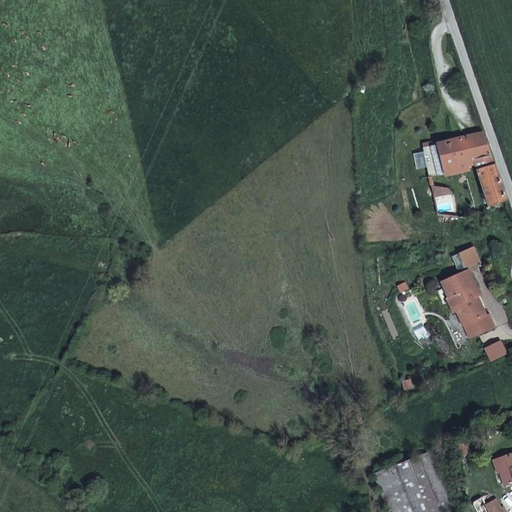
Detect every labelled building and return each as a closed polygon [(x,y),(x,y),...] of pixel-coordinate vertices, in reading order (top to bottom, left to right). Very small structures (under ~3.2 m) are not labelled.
[(475,164),(487,207),(496,205),(498,209),(500,210),(502,210),(504,208),(502,204),(506,202),(483,134),(440,147),(449,178),(471,173),(469,165),(475,164)] [(455,192),(439,192),(446,218),(461,220),(455,192)] [(475,248),(460,255),(465,267),(481,260),(475,248)] [(481,260),(465,267),(466,269),(482,262),(481,260)] [(470,271),(442,283),(444,289),(448,288),(452,295),(447,297),(455,314),(458,313),(464,328),(474,323),(487,317),(485,312),(480,314),(474,301),(478,299),(481,297),(470,271)] [(478,299),(474,301),(480,314),(485,312),(478,299)] [(487,317),(474,323),(480,336),(494,330),(487,317)] [(480,336),(474,323),(464,328),(470,341),(480,336)] [(372,471),(385,511),(452,511),(457,510),(436,449),(372,471)] [(511,461),(496,467),(504,490),(511,487),(511,461)]
